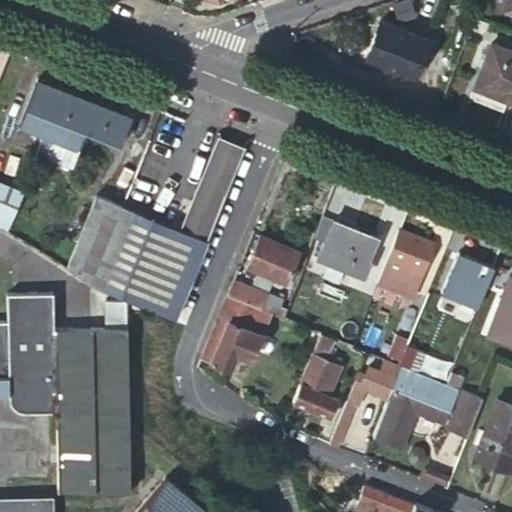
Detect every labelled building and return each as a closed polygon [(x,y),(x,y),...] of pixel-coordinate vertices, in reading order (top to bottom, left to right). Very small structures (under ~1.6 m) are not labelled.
[(380,19),(366,53),(415,73),(429,38),(380,19)] [(511,49),(492,42),(475,86),(511,100),(511,49)] [(44,134),(62,86),(36,77),(18,125),(44,134)] [(120,108),(62,86),(44,134),(36,155),(47,159),(56,139),(81,148),(88,130),(120,143),(129,123),(129,119),(129,116),(128,113),(126,110),(120,108)] [(220,132),(200,189),(226,198),(244,144),(245,141),(220,132)] [(0,185),(0,225),(7,230),(21,193),(0,185)] [(91,277),(185,312),(212,235),(226,198),(200,189),(187,227),(122,204),(91,277)] [(70,266),(91,277),(122,204),(95,194),(70,266)] [(334,216),(318,257),(363,274),(370,256),(374,257),(383,235),(334,216)] [(434,239),(400,227),(388,257),(379,280),(409,292),(413,293),(434,239)] [(260,235),(248,266),(261,271),(277,278),(287,281),(300,250),(260,235)] [(478,303),(494,264),(460,250),(444,289),(478,303)] [(261,271),(248,266),(246,272),(259,277),(261,271)] [(261,271),(259,277),(257,281),(273,288),(277,278),(261,271)] [(511,272),(488,330),(511,340),(511,272)] [(235,280),(229,293),(262,306),(267,292),(235,280)] [(379,280),(374,294),(400,305),(404,303),(409,292),(379,280)] [(0,319),(0,374),(9,375),(9,394),(14,406),(25,411),(56,410),(54,327),(54,291),(8,292),(8,320),(0,319)] [(262,306),(272,310),(284,314),(286,307),(281,305),(284,298),(267,292),(262,306)] [(229,293),(203,358),(211,361),(211,363),(231,370),(237,354),(252,359),(272,310),(262,306),(229,293)] [(128,326),(100,326),(54,327),(56,410),(57,491),(131,490),(128,326)] [(397,336),(389,357),(401,361),(408,343),(409,341),(397,336)] [(317,341),(314,351),(328,357),(332,347),(317,341)] [(408,343),(401,361),(403,362),(420,369),(427,350),(408,343)] [(314,351),(294,400),(331,414),(339,396),(329,392),(339,369),(324,364),(328,357),(314,351)] [(331,443),(340,446),(358,402),(361,403),(367,389),(389,397),(403,362),(401,361),(389,357),(386,356),(382,367),(375,364),(371,375),(361,370),(331,443)] [(324,364),(339,369),(342,361),(328,357),(324,364)] [(389,397),(374,435),(404,446),(418,410),(421,404),(429,406),(425,413),(447,422),(462,386),(420,369),(403,362),(389,397)] [(448,428),(468,435),(484,395),(465,387),(448,428)] [(475,454),(508,467),(511,458),(511,401),(499,397),(475,454)] [(421,404),(418,410),(425,413),(429,406),(421,404)] [(213,511),(168,474),(135,511),(213,511)] [(412,511),(415,507),(364,487),(357,505),(374,511),(412,511)] [(51,511),(52,495),(0,495),(0,511),(51,511)] [(435,511),(436,510),(417,503),(415,507),(412,511),(435,511)]
